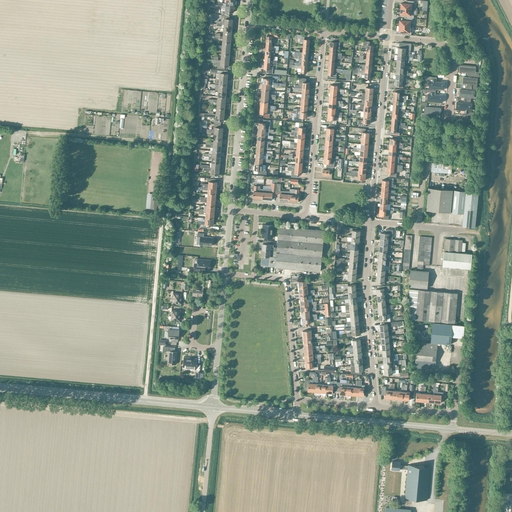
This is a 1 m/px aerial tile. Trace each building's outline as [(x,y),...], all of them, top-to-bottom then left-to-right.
[(401,3),(401,9),(413,10),(414,1),(407,1),(407,3),(401,3)] [(222,11),(222,15),(229,15),(229,12),(233,13),(234,7),(218,5),(218,8),(225,8),(225,11),(222,11)] [(413,10),(401,9),(400,14),(406,15),(406,18),(412,18),(414,18),(414,15),(413,15),(413,10)] [(217,21),(217,24),(232,25),(233,19),(229,19),(229,15),(222,15),(221,15),(220,21),(217,21)] [(412,18),(406,18),(406,21),(400,20),(399,26),(409,26),(410,21),(412,21),(412,18)] [(399,26),(399,31),(405,31),(404,35),(411,35),(411,32),(412,32),(412,27),(409,26),(399,26)] [(266,42),(271,43),(272,40),(275,40),(276,37),(278,37),(279,33),(270,32),(270,36),(267,36),(266,42)] [(295,34),(295,38),(300,38),(299,42),(300,42),(303,42),(303,46),(309,46),(309,39),(308,39),(304,39),(305,35),(295,34)] [(367,51),(373,52),(373,45),(369,45),(369,41),(364,41),(363,47),(367,48),(367,51)] [(397,48),(397,54),(405,55),(405,54),(409,54),(410,54),(411,44),(399,43),(399,48),(397,48)] [(302,59),(308,59),(308,53),(303,52),(299,52),(296,52),(296,51),(294,51),(294,55),(298,55),(298,58),(299,58),(302,59)] [(211,59),(211,62),(215,62),(215,65),(217,66),(217,69),(218,69),(224,69),(224,66),(225,66),(228,67),(229,61),(221,60),(218,60),(213,59),(211,59)] [(277,63),(273,63),(264,62),(263,69),(266,69),(266,73),(272,73),(273,66),(277,66),(277,63)] [(475,73),(476,66),(460,65),(459,72),(475,73)] [(204,69),(203,72),(205,72),(208,72),(208,73),(216,73),(216,79),(215,78),(215,79),(227,80),(228,74),(224,74),(224,71),(224,70),(204,68),(204,69)] [(353,70),(352,74),(353,74),(354,74),(356,74),(358,74),(362,74),(361,78),(363,79),(365,79),(366,78),(370,79),(371,72),(353,70)] [(263,78),(262,84),(277,86),(278,86),(278,83),(273,83),(274,79),(278,79),(278,76),(266,75),(266,78),(263,78)] [(294,87),(309,89),(310,83),(306,82),(306,78),(299,78),(299,85),(295,85),(295,87),(294,87)] [(395,79),(394,87),(402,88),(402,82),(407,83),(407,82),(407,80),(403,79),(403,80),(395,79)] [(429,81),(428,89),(446,90),(447,82),(429,81)] [(330,85),(330,91),(337,91),(340,92),(344,92),(344,89),(337,89),(337,88),(337,85),(340,86),(340,83),(340,82),(334,82),(334,85),(330,85)] [(459,89),(459,97),(474,98),(474,90),(459,89)] [(445,95),(427,94),(427,101),(444,102),(445,95)] [(472,103),(456,102),(455,110),(471,111),(472,103)] [(441,108),(424,107),(424,114),(440,115),(441,108)] [(275,109),(260,108),(259,114),(263,114),(263,117),(269,118),(269,114),(270,114),(270,111),(274,111),(275,109)] [(307,112),(293,111),(293,113),(296,113),(296,116),(294,116),(294,120),(303,121),(303,118),(307,118),(307,112)] [(213,114),(213,117),(216,117),(215,119),(214,119),(214,124),(220,124),(221,121),(223,121),(224,115),(216,114),(213,114)] [(327,120),(330,121),(330,124),(335,125),(336,121),(337,121),(337,117),(341,118),(341,115),(338,115),(335,115),(328,114),(327,120)] [(370,125),(370,118),(363,118),(363,122),(358,121),(357,127),(365,128),(366,124),(370,125)] [(258,125),(257,129),(258,129),(270,130),(270,120),(269,120),(263,120),(262,123),(258,123),(258,125)] [(198,132),(200,132),(201,132),(201,127),(206,128),(207,123),(199,122),(198,129),(198,132)] [(291,133),(305,134),(305,128),(303,128),(303,123),(299,122),(299,127),(295,127),(295,130),(292,130),(291,133)] [(207,130),(207,133),(211,133),(214,133),(222,134),(223,128),(220,128),(220,124),(214,124),(213,127),(215,127),(214,130),(207,130)] [(326,134),(333,135),(334,129),(336,129),(337,126),(330,125),(330,128),(326,128),(326,134)] [(391,125),(390,132),(392,132),(392,135),(399,136),(399,128),(404,129),(404,128),(407,128),(407,126),(405,126),(400,126),(396,126),(391,125)] [(366,129),(359,128),(359,132),(362,132),(362,136),(349,135),(349,137),(362,138),(369,139),(369,133),(365,132),(366,129)] [(389,145),(403,146),(403,143),(400,143),(401,139),(400,139),(400,137),(394,136),(393,139),(390,139),(389,145)] [(326,167),(334,167),(335,158),(331,158),(324,158),(323,164),(326,164),(326,167)] [(431,172),(451,174),(452,165),(432,163),(431,172)] [(254,166),(254,170),(258,171),(258,174),(261,174),(266,175),(267,171),(265,171),(266,165),(262,165),(255,164),(255,166),(254,166)] [(301,169),(288,168),(287,170),(291,171),(291,177),(297,178),(297,174),(301,175),(301,169)] [(387,168),(386,174),(389,174),(389,177),(396,177),(396,174),(396,172),(402,172),(402,169),(387,168)] [(201,187),(216,188),(217,182),(215,182),(215,179),(207,178),(207,182),(208,182),(208,185),(205,185),(205,184),(201,184),(201,187)] [(264,189),(263,199),(271,200),(272,195),(275,196),(277,178),(272,178),(272,183),(271,183),(271,189),(264,189)] [(381,187),(388,187),(395,188),(395,185),(393,185),(393,179),(389,178),(388,181),(382,180),(381,187)] [(281,184),(277,183),(275,196),(279,196),(279,201),(289,201),(289,191),(281,190),(281,192),(280,192),(281,184)] [(253,198),(263,199),(264,189),(260,189),(260,186),(254,186),(254,191),(253,191),(253,198)] [(475,228),(476,215),(478,193),(428,188),(426,211),(463,214),(462,227),(475,228)] [(299,189),(290,189),(289,201),(298,202),(299,189)] [(150,209),(155,209),(154,214),(160,214),(161,209),(157,209),(158,194),(152,194),(150,209)] [(389,211),(386,211),(379,210),(378,216),(383,216),(383,219),(388,220),(388,214),(393,214),(393,211),(389,211)] [(205,218),(203,218),(202,221),(198,221),(198,224),(200,224),(200,227),(208,228),(208,225),(213,225),(213,219),(205,218)] [(272,226),(263,225),(262,229),(261,229),(260,233),(262,234),(261,237),(271,238),(272,226)] [(276,258),(275,267),(275,268),(320,272),(323,231),(279,227),(277,248),(276,251),(276,258)] [(381,234),(380,239),(390,240),(391,236),(392,236),(393,234),(393,231),(388,230),(388,233),(388,234),(381,234)] [(347,238),(351,238),(359,239),(360,231),(352,231),(352,236),(347,235),(347,238)] [(204,233),(198,233),(197,237),(200,237),(200,245),(212,246),(212,238),(204,237),(204,233)] [(471,254),(460,253),(461,241),(445,239),(442,267),(470,269),(471,254)] [(269,251),(276,251),(277,248),(275,248),(275,247),(270,247),(270,245),(273,245),(273,242),(263,241),(263,244),(262,244),(261,250),(269,251)] [(269,251),(261,250),(261,256),(261,257),(260,266),(275,267),(276,258),(269,257),(269,251)] [(210,261),(197,259),(197,264),(194,264),(193,270),(203,271),(203,268),(209,268),(210,261)] [(416,270),(411,270),(409,287),(427,288),(429,271),(422,271),(416,270)] [(384,277),(376,276),(376,283),(383,284),(384,279),(388,280),(388,277),(384,277)] [(347,293),(355,292),(355,285),(347,286),(347,291),(343,291),(343,293),(347,293)] [(376,290),(376,295),(384,294),(383,290),(389,289),(388,286),(383,286),(379,287),(379,289),(376,290)] [(192,296),(202,297),(202,289),(193,288),(192,296)] [(458,293),(409,289),(409,292),(411,319),(455,323),(458,293)] [(171,303),(180,304),(181,294),(172,293),(171,303)] [(170,320),(179,321),(180,311),(171,310),(170,320)] [(386,313),(378,313),(378,321),(386,320),(386,315),(390,315),(390,312),(386,313)] [(386,325),(379,326),(379,331),(389,330),(389,327),(398,327),(397,322),(388,323),(386,325)] [(432,333),(431,343),(451,345),(452,337),(464,338),(465,326),(455,325),(433,323),(432,333)] [(178,330),(171,330),(171,327),(161,326),(161,329),(167,331),(168,331),(167,338),(170,338),(170,342),(177,342),(177,339),(178,330)] [(352,348),(360,347),(359,340),(351,341),(352,346),(348,346),(348,348),(352,348)] [(428,344),(416,343),(414,368),(434,370),(436,345),(428,344)] [(167,364),(175,365),(176,352),(174,352),(174,348),(164,347),(164,351),(168,352),(167,364)] [(183,358),(182,368),(196,369),(195,378),(203,378),(203,373),(199,372),(199,365),(196,365),(196,359),(183,358)] [(361,366),(350,367),(350,373),(360,374),(360,371),(362,370),(361,366)] [(398,367),(390,368),(383,368),(383,375),(391,375),(398,374),(397,370),(398,370),(398,367)] [(304,380),(303,388),(307,388),(307,392),(313,392),(314,377),(315,374),(315,373),(309,372),(308,377),(312,377),(312,380),(304,380)] [(327,378),(326,382),(325,393),(331,394),(332,390),(335,390),(336,382),(336,381),(333,381),(332,382),(332,386),(329,385),(330,378),(329,378),(327,378)] [(344,395),(345,383),(336,382),(335,390),(338,391),(338,395),(344,395)] [(435,387),(433,403),(439,404),(440,397),(443,397),(443,392),(438,392),(438,388),(437,387),(437,383),(435,383),(435,387)] [(383,399),(390,399),(391,384),(389,384),(388,391),(384,390),(385,388),(380,387),(380,395),(384,396),(383,399)] [(400,469),(408,469),(408,466),(400,465),(400,462),(392,461),(391,469),(400,470),(400,469)] [(405,497),(427,499),(430,467),(408,465),(408,466),(408,469),(405,497)] [(443,511),(443,489),(437,489),(437,496),(436,496),(435,511),(443,511)] [(511,493),(504,492),(502,511),(509,511),(511,493)]
